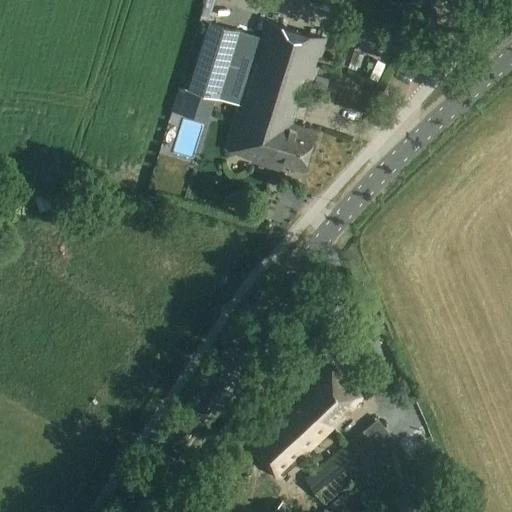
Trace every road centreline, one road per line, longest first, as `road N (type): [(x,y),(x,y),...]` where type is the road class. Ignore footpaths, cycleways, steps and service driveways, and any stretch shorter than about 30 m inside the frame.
road 1 (secondary): [(136,511),(307,261),(408,147)]
road 2 (unclassified): [(459,0),(411,107),(408,147)]
road 3 (secondary): [(408,147),(511,56)]
